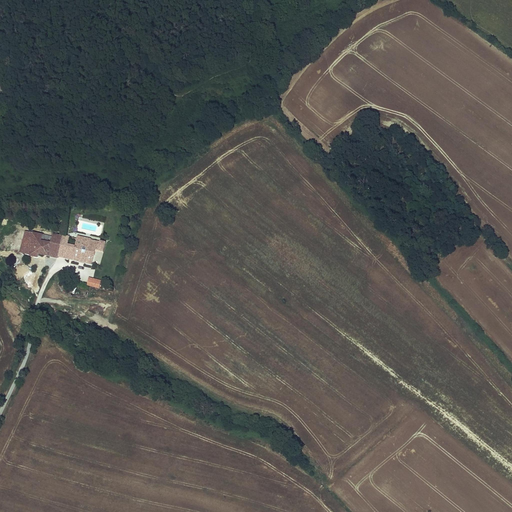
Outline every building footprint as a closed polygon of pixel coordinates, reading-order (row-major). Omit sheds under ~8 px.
[(30,233),(25,232),(20,253),(26,254),(26,255),(35,257),(34,257),(39,258),(39,255),(48,256),(52,237),(31,233),(30,233)] [(63,237),(53,234),(52,237),(48,256),(58,259),(59,257),(62,244),(63,237)] [(80,239),(77,239),(76,247),(73,260),(79,262),(80,259),(85,261),(84,263),(93,265),(96,251),(104,253),(106,243),(100,242),(100,243),(93,241),(93,242),(80,239)] [(68,245),(62,244),(59,257),(73,260),(76,247),(68,245)] [(101,281),(90,278),(88,285),(99,288),(101,281)]
